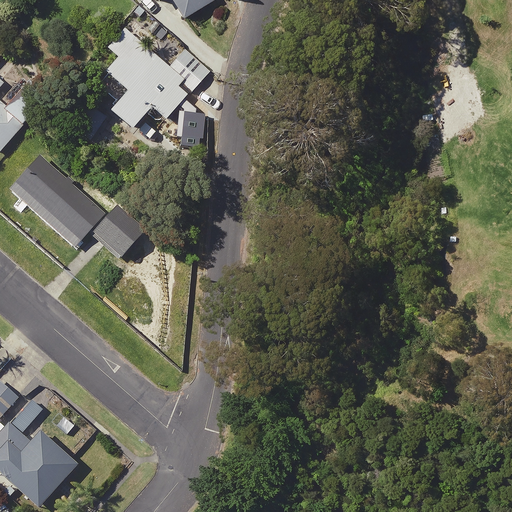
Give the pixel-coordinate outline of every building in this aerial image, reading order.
[(220,2),(218,0),(156,0),(160,5),(167,0),(168,0),(185,25),(220,2)] [(170,69),(126,31),(108,52),(119,61),(106,76),(128,95),(111,115),(135,135),(154,112),(167,124),(190,97),(181,90),(184,86),(187,83),(170,69)] [(185,51),(170,69),(187,83),(184,86),(194,94),(212,73),(185,51)] [(0,156),(27,125),(0,101),(0,90),(5,85),(0,80),(0,156)] [(204,117),(185,115),(183,149),(203,151),(204,117)] [(10,193),(76,250),(107,216),(41,158),(10,193)] [(120,207),(94,235),(123,260),(148,232),(120,207)] [(0,421),(18,401),(0,384),(0,421)] [(0,436),(0,478),(36,511),(39,511),(79,469),(40,433),(30,444),(10,426),(0,436)]
